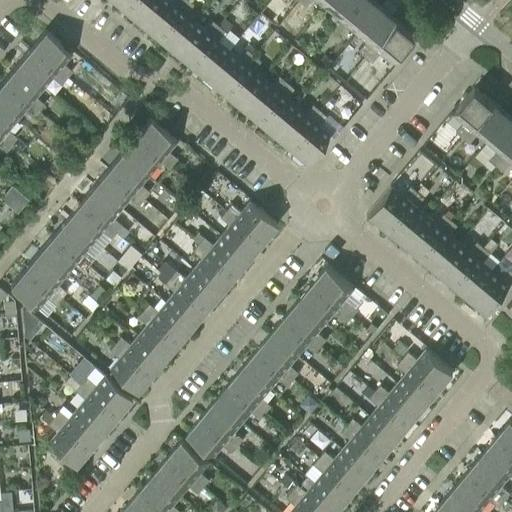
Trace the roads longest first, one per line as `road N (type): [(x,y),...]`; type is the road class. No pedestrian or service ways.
road 1 (residential): [(375,511),(485,381),(488,356),(474,335),(317,208)]
road 2 (residential): [(83,511),(163,416),(161,399),(317,208)]
road 3 (residential): [(317,208),(181,92),(121,70),(37,0)]
road 4 (residential): [(317,208),(478,24)]
